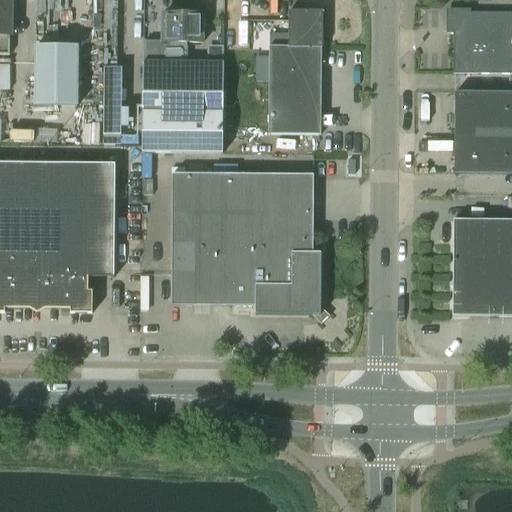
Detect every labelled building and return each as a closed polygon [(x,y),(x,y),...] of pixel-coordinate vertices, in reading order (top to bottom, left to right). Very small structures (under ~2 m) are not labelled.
[(0,0),(0,56),(9,57),(9,36),(10,36),(11,9),(15,9),(15,0),(0,0)] [(202,16),(196,16),(196,12),(183,12),(183,16),(162,16),(162,44),(164,44),(164,63),(186,64),(186,44),(202,44),(202,16)] [(269,49),(268,137),(320,137),(321,50),(322,50),(322,13),(288,13),(288,49),(269,49)] [(511,14),(449,14),(449,35),(453,35),(452,75),(511,75),(511,14)] [(35,47),(34,108),(77,108),(77,48),(35,47)] [(223,64),(186,64),(164,63),(143,64),(142,156),(222,156),(223,64)] [(511,94),(454,94),(453,176),(511,176),(511,94)] [(0,165),(0,314),(4,315),(4,310),(69,311),(69,315),(91,315),(92,293),(87,293),(87,279),(114,279),(115,166),(0,165)] [(172,176),(171,308),(255,308),(255,317),(314,317),(320,311),(320,255),(312,255),(313,177),(172,176)] [(511,199),(499,199),(499,206),(506,206),(506,210),(510,210),(510,215),(511,215),(511,199)] [(453,223),(451,318),(470,318),(511,318),(511,222),(453,222),(453,223)]
